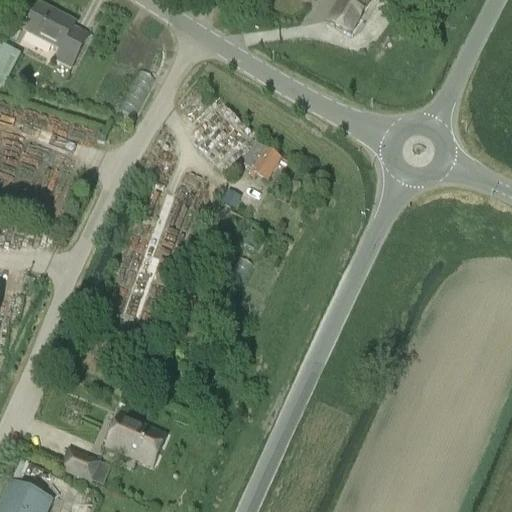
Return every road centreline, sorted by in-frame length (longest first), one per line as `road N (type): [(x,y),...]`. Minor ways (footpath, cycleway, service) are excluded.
road 1 (unclassified): [(0,439),(78,260),(199,37)]
road 2 (unclassified): [(247,511),(400,175)]
road 3 (unclassified): [(391,143),(199,37)]
road 4 (unclassified): [(428,129),(499,0)]
